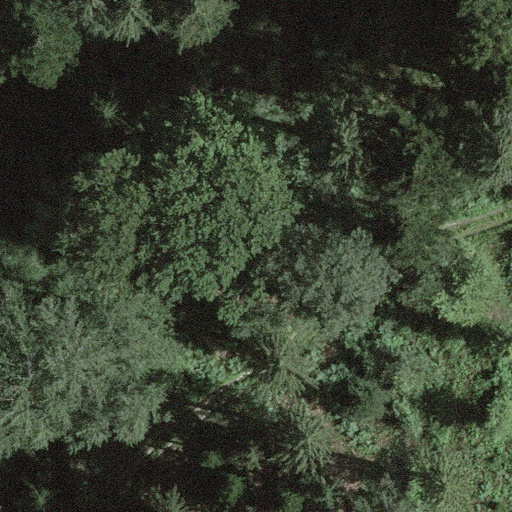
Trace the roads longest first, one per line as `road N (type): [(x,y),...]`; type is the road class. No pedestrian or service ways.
road 1 (track): [(0,56),(73,135),(136,176),(232,210),(330,233),(433,230),(511,207)]
road 2 (track): [(89,511),(186,423),(331,310),(398,231)]
